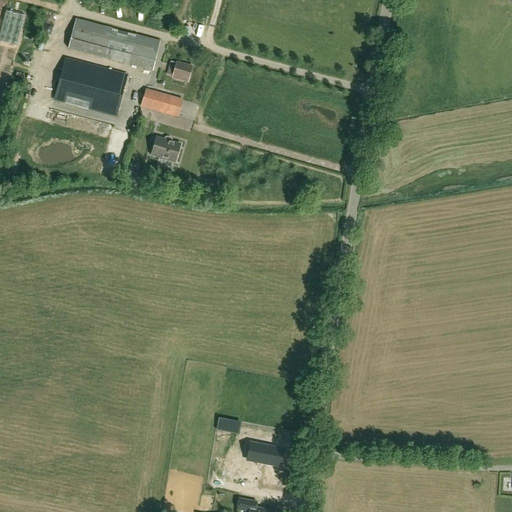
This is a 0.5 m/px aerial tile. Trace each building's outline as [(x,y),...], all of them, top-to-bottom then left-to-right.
[(152,71),(159,42),(75,20),(67,50),(152,71)] [(115,117),(126,76),(65,60),(55,101),(115,117)] [(192,67),(176,62),(172,78),(187,82),(192,67)] [(177,117),(182,101),(145,90),(141,106),(177,117)] [(180,145),(171,142),(171,140),(170,138),(167,137),(165,138),(164,140),(156,138),(151,156),(175,162),(180,145)] [(280,467),(284,450),(257,445),(253,461),(280,467)] [(242,486),(245,469),(220,465),(217,481),(242,486)] [(270,511),(271,510),(252,507),(253,502),(238,500),(237,510),(247,511),(270,511)]
